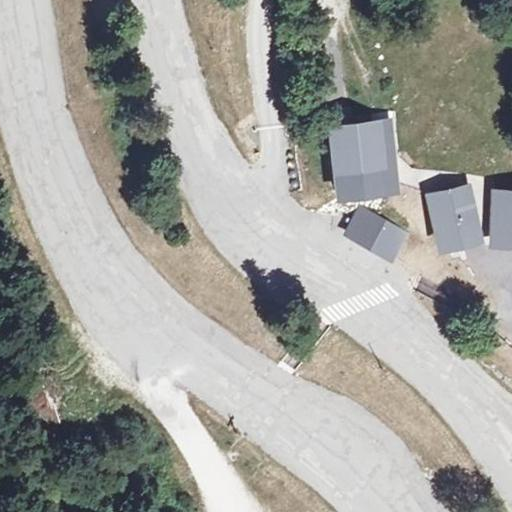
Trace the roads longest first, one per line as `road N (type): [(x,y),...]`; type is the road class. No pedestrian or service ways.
road 1 (unclassified): [(18,0),(61,184),(124,296),(174,341),(360,467),(397,511)]
road 2 (unclassified): [(511,454),(460,390),(251,231),(222,196),(152,0)]
road 3 (track): [(124,296),(158,388),(232,511)]
road 4 (track): [(329,0),(336,121)]
